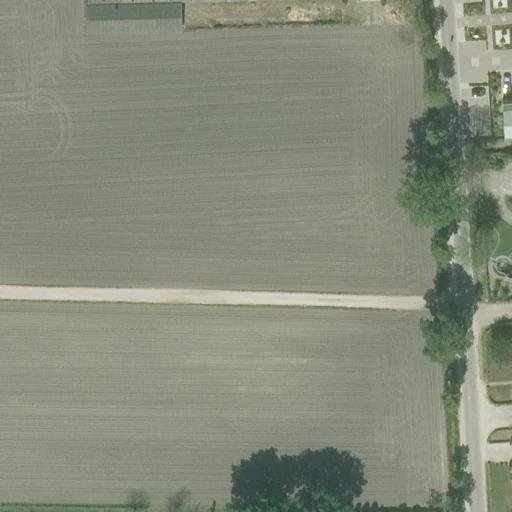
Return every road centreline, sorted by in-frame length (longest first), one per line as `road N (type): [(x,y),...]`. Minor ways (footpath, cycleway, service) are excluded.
road 1 (unclassified): [(480,511),(455,0)]
road 2 (track): [(0,297),(465,300)]
